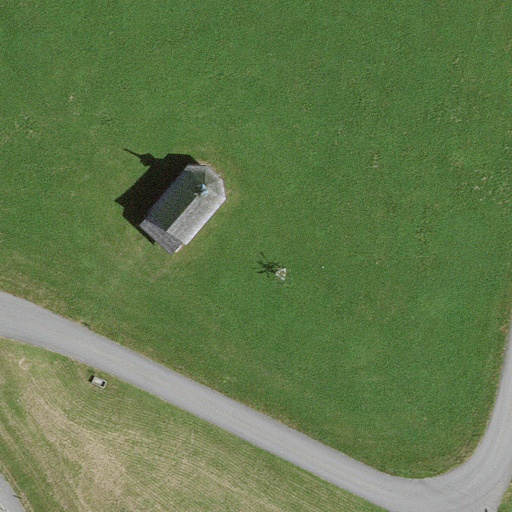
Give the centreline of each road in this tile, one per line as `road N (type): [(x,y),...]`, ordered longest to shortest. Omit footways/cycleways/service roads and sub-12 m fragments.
road 1 (track): [(0,316),(79,343),(425,511)]
road 2 (track): [(460,511),(501,451),(511,399)]
